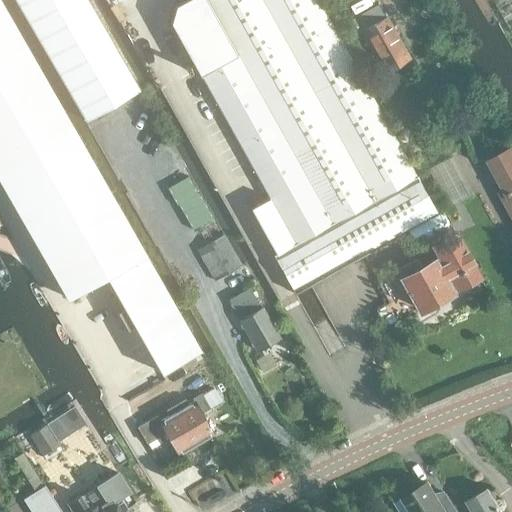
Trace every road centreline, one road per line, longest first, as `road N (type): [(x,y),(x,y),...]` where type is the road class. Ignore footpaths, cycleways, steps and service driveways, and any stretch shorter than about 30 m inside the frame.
road 1 (unknown): [(386,443),(266,272),(170,84),(155,26),(165,0)]
road 2 (unknown): [(304,484),(117,127)]
road 3 (tertiary): [(253,511),(352,457),(511,392)]
road 4 (unknown): [(511,233),(397,0)]
